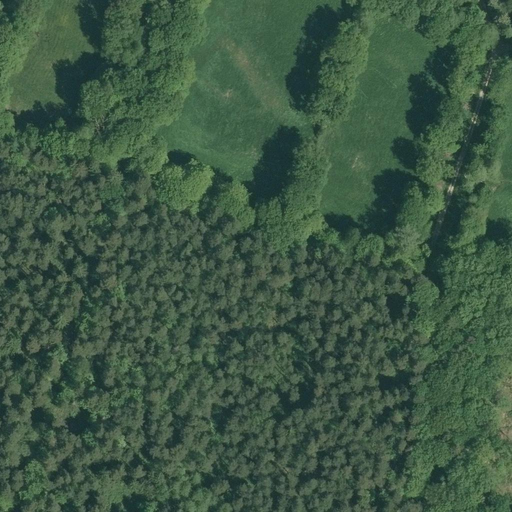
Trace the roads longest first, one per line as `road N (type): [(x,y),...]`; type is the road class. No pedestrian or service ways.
road 1 (track): [(424,511),(441,207),(495,34),(483,0)]
road 2 (track): [(127,186),(20,511)]
